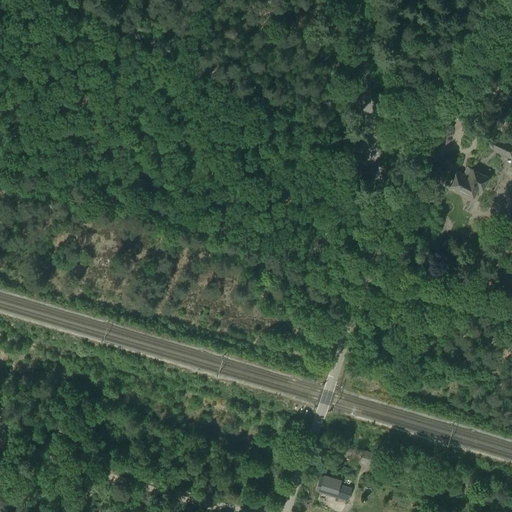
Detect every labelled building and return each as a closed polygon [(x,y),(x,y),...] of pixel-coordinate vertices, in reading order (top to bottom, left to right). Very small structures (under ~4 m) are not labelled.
[(503,143),(486,135),(483,141),(499,150),(503,143)] [(448,185),(458,190),(459,188),(474,196),(479,187),(483,188),(489,177),(468,166),(462,177),(455,173),(448,185)] [(440,186),(434,182),(428,193),(435,197),(440,186)] [(359,461),(377,466),(380,454),(362,449),(359,461)] [(315,490),(347,500),(349,494),(352,487),(340,483),(341,480),(324,475),(323,477),(320,476),(317,484),(315,490)]
